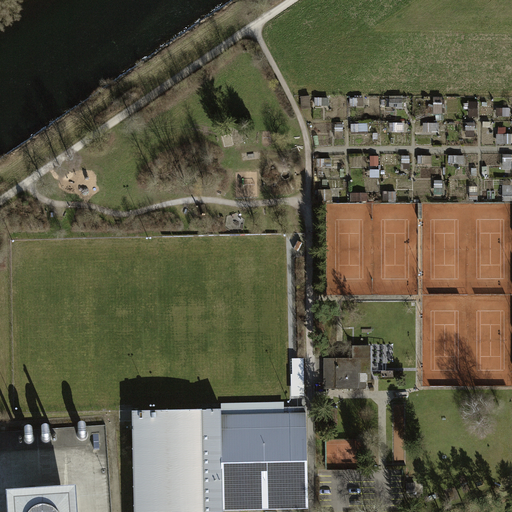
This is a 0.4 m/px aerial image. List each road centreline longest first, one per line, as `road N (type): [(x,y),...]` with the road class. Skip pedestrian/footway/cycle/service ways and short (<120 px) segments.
road 1 (track): [(313,511),(309,149),(301,116),(252,26)]
road 2 (track): [(0,200),(292,0)]
road 3 (track): [(309,149),(511,148)]
